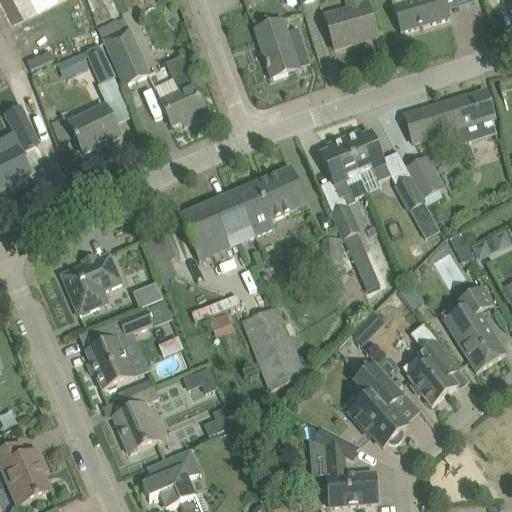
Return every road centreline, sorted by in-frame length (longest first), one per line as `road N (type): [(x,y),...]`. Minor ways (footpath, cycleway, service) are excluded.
road 1 (residential): [(114,511),(2,251)]
road 2 (unclassified): [(246,142),(511,57)]
road 3 (unclassified): [(2,251),(246,142)]
road 4 (residential): [(406,511),(402,479),(474,409),(511,385)]
road 5 (unclassified): [(246,142),(198,0)]
